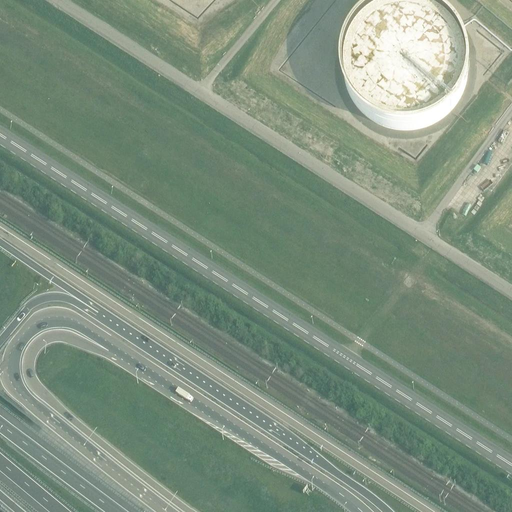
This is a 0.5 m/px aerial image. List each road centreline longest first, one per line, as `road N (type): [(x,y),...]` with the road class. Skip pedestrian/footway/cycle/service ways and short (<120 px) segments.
road 1 (unclassified): [(511,465),(0,135)]
road 2 (trunk): [(426,511),(22,247)]
road 3 (motorway): [(386,511),(98,313)]
road 4 (primary): [(195,511),(72,420),(31,379),(28,355),(43,338),(117,348)]
road 5 (primary): [(117,348),(359,511)]
road 6 (motorway): [(175,511),(29,399),(7,358)]
road 7 (motorway): [(115,511),(0,423)]
road 8 (primary): [(7,358),(49,317),(74,321),(117,348)]
road 9 (motorway): [(98,313),(0,243)]
